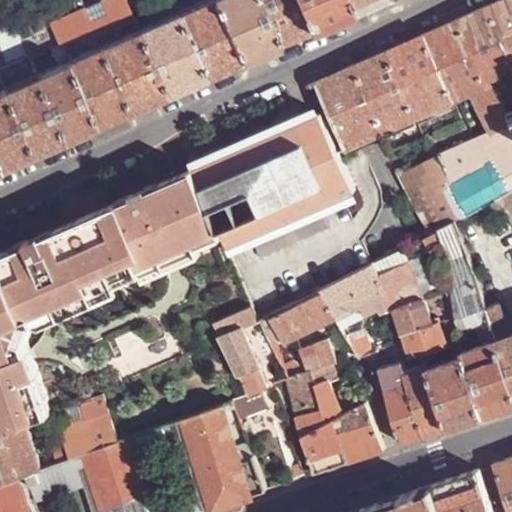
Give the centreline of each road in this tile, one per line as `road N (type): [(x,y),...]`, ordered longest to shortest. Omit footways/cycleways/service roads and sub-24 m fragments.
road 1 (trunk): [(511,281),(0,143)]
road 2 (trunk): [(0,143),(511,281)]
road 3 (residential): [(0,196),(440,0)]
road 4 (unclassified): [(401,466),(368,363),(404,351),(394,313)]
